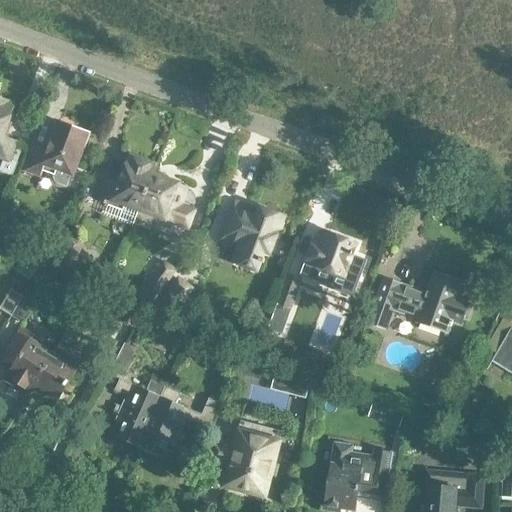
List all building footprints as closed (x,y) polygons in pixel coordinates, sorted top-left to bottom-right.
[(0,160),(3,161),(0,169),(0,171),(12,175),(23,145),(2,137),(13,108),(2,104),(4,100),(0,98),(0,160)] [(35,149),(27,170),(40,175),(42,171),(54,175),(53,179),(55,183),(59,185),(66,187),(71,173),(85,135),(58,125),(48,154),(35,149)] [(153,175),(152,175),(156,166),(129,156),(119,184),(106,180),(98,201),(122,210),(124,205),(138,210),(133,224),(134,224),(138,214),(153,175)] [(153,175),(138,214),(134,224),(149,230),(154,216),(187,228),(193,211),(179,206),(186,188),(153,175)] [(224,237),(240,243),(233,262),(256,271),(263,252),(268,254),(282,217),(260,208),(258,212),(252,210),(249,216),(234,210),(224,237)] [(356,255),(352,254),(355,244),(327,234),(325,238),(320,236),(314,252),(319,254),(315,266),(343,276),(347,267),(351,268),(356,255)] [(70,237),(58,266),(72,272),(77,260),(74,252),(73,252),(78,241),(70,237)] [(29,257),(21,270),(33,277),(40,264),(29,257)] [(163,262),(151,280),(161,287),(163,289),(176,271),(174,270),(163,262)] [(95,274),(92,280),(105,286),(110,274),(103,271),(95,274)] [(383,278),(367,324),(386,330),(392,311),(417,319),(416,322),(447,333),(449,327),(451,327),(453,322),(460,324),(463,318),(467,320),(472,304),(468,303),(470,297),(458,293),(461,283),(433,273),(426,294),(401,285),(383,278)] [(275,304),(289,309),(290,310),(302,279),(287,274),(275,304)] [(173,313),(191,289),(178,279),(159,303),(173,313)] [(11,290),(0,307),(0,309),(11,316),(23,297),(11,290)] [(11,316),(23,324),(35,305),(23,297),(11,316)] [(133,303),(120,320),(132,329),(144,312),(133,303)] [(282,334),(290,311),(277,306),(268,329),(282,334)] [(29,395),(34,387),(60,346),(59,345),(53,355),(40,347),(43,342),(20,328),(1,359),(14,367),(5,381),(29,395)] [(511,329),(511,328),(491,361),(511,373),(511,329)] [(114,361),(110,370),(123,376),(127,367),(136,349),(123,343),(114,361)] [(85,362),(60,346),(34,387),(57,401),(73,376),(76,378),(85,362)] [(202,349),(198,359),(209,364),(213,354),(202,349)] [(140,449),(166,388),(150,381),(146,391),(119,380),(114,391),(126,396),(114,422),(121,425),(116,438),(140,449)] [(304,398),(307,384),(300,383),(297,396),(304,398)] [(166,388),(140,449),(162,458),(167,445),(175,449),(186,422),(210,433),(222,405),(211,400),(204,417),(178,406),(183,395),(166,388)] [(399,428),(404,411),(374,401),(368,417),(399,428)] [(434,421),(419,416),(415,427),(430,433),(434,421)] [(207,467),(227,472),(224,486),(263,497),(280,433),(240,423),(235,445),(214,440),(207,467)] [(323,509),(338,511),(339,511),(340,508),(354,511),(357,493),(382,497),(390,454),(375,452),(373,458),(349,454),(350,447),(335,445),(331,465),(323,509)] [(499,498),(511,498),(511,462),(501,462),(499,498)] [(452,511),(455,511),(455,506),(480,508),(482,480),(471,479),(471,476),(429,472),(426,503),(425,503),(424,504),(422,504),(421,505),(421,506),(420,508),(420,509),(420,510),(420,511),(421,511),(420,511),(452,511)]
